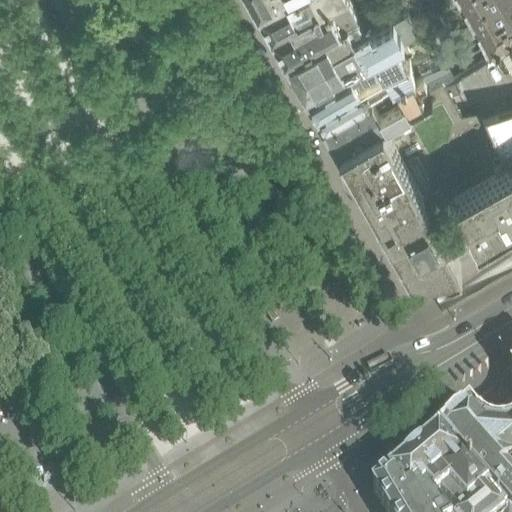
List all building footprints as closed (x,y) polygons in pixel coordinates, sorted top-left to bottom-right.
[(255,0),(272,30),(286,55),(357,16),(358,15),(349,0),(255,0)] [(459,0),(472,22),(510,0),(459,0)] [(511,0),(510,0),(472,22),(486,46),(508,34),(511,40),(511,0)] [(430,2),(421,7),(425,14),(434,9),(430,2)] [(434,9),(425,14),(429,21),(438,16),(434,9)] [(332,81),(397,45),(404,41),(419,33),(407,12),(371,32),(366,22),(361,24),(357,16),(286,55),(308,94),(332,81)] [(438,16),(429,21),(433,28),(441,23),(438,16)] [(441,23),(433,28),(436,35),(445,30),(441,23)] [(445,30),(436,35),(440,42),(449,37),(445,30)] [(449,37),(440,42),(444,48),(453,43),(449,37)] [(453,43),(444,48),(448,55),(457,50),(453,43)] [(318,111),(360,86),(353,75),(357,72),(359,75),(360,76),(377,67),(381,75),(406,62),(397,45),(332,81),(308,94),(318,111)] [(457,50),(448,55),(452,61),(452,62),(461,58),(457,50)] [(325,125),(405,81),(412,77),(413,77),(414,77),(409,60),(406,62),(381,75),(360,86),(318,111),(325,125)] [(339,149),(455,83),(475,69),(472,64),(455,76),(449,67),(447,64),(423,77),(414,80),(413,77),(412,77),(405,81),(325,125),(339,149)] [(477,243),(511,222),(511,102),(462,117),(452,100),(461,94),(455,83),(339,149),(382,226),(388,237),(390,240),(417,288),(461,263),(441,228),(462,217),(477,243)] [(511,511),(511,375),(511,376),(511,377),(511,428),(509,430),(502,432),(496,432),(489,431),(483,428),(478,423),(477,424),(468,413),(439,437),(502,511),(511,511)] [(502,511),(439,437),(388,480),(405,501),(414,494),(426,511),(433,511),(430,508),(440,499),(450,511),(502,511)] [(426,511),(414,494),(405,501),(388,480),(373,493),(375,496),(376,498),(384,511),(426,511)]
